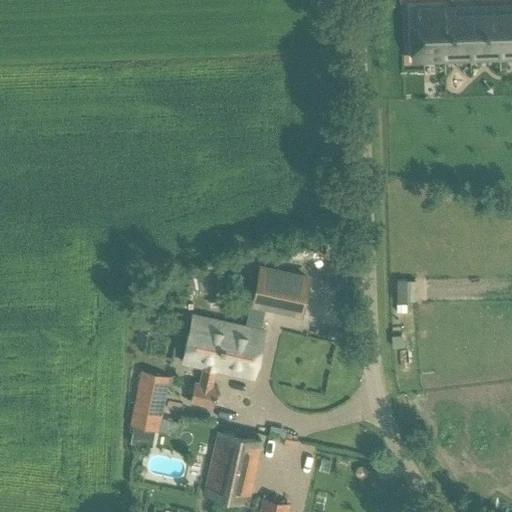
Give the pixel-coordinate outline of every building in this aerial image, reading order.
[(441,6),(413,7),(416,60),(511,55),(511,6),(500,7),(441,10),(441,6)] [(307,277),(306,281),(260,272),(261,268),(260,267),(253,303),(254,299),(300,308),(299,313),(300,313),(307,277)] [(255,377),(258,368),(268,331),(200,311),(186,357),(207,363),(202,381),(196,379),(191,396),(214,403),(219,385),(213,384),(218,366),(255,377)] [(141,370),(130,424),(158,430),(170,376),(141,370)] [(154,429),(134,425),(130,442),(150,447),(154,429)] [(248,504),(263,441),(218,431),(204,493),(248,504)] [(286,511),(288,504),(264,498),(261,511),(286,511)]
